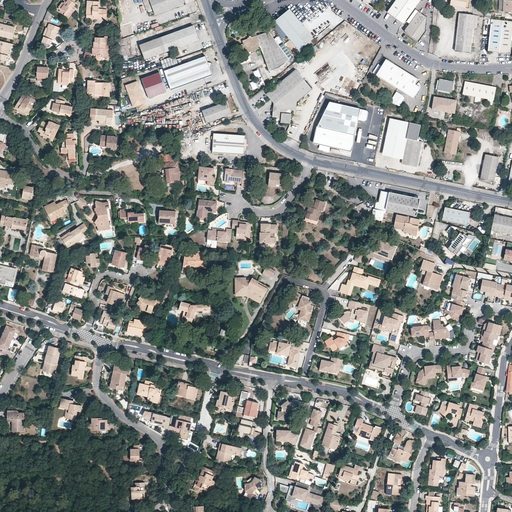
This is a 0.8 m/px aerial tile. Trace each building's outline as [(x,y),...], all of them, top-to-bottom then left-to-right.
[(72,13),(75,10),(72,8),(75,3),(74,2),(75,0),(64,0),(65,1),(64,3),(63,2),(59,7),(62,9),(66,12),(64,14),(68,17),(71,12),(72,13)] [(152,8),(149,0),(145,0),(143,1),(147,10),(152,8)] [(184,4),(182,0),(149,0),(152,8),(155,14),(184,4)] [(395,0),(387,12),(403,24),(419,0),(395,0)] [(511,0),(503,0),(502,11),(511,11),(511,0)] [(87,14),(94,15),(94,18),(103,18),(104,9),(99,9),(100,1),(88,1),(87,14)] [(290,9),(275,21),(299,50),(313,39),(290,9)] [(426,18),(418,12),(405,31),(406,34),(418,43),(425,33),(426,18)] [(474,15),(459,13),(455,51),(470,53),(474,15)] [(511,34),(511,21),(491,19),(487,51),(510,53),(511,34)] [(0,35),(9,38),(10,32),(14,33),(15,27),(0,23),(0,35)] [(51,44),(52,40),(55,40),(57,35),(56,34),(57,31),(58,32),(60,33),(62,28),(50,23),(48,28),(50,29),(47,37),(45,36),(43,41),(51,44)] [(198,40),(193,26),(140,45),(145,59),(198,40)] [(248,53),(261,48),(269,71),(279,68),(289,60),(285,54),(278,44),(269,32),(264,34),(252,38),(252,37),(251,37),(251,36),(250,36),(250,37),(249,37),(249,38),(247,38),(247,39),(242,41),(244,45),(242,46),(241,46),(241,45),(240,45),(240,46),(239,46),(239,47),(239,48),(240,48),(239,49),(239,50),(239,51),(240,51),(241,51),(242,51),(242,50),(242,49),(242,48),(244,51),(243,52),(243,53),(244,54),(245,54),(246,54),(247,54),(248,54),(248,53)] [(94,42),(94,48),(93,48),(93,55),(96,55),(97,55),(97,57),(97,58),(97,59),(98,60),(99,60),(101,60),(102,59),(103,59),(103,58),(103,57),(103,48),(105,48),(106,42),(105,42),(105,38),(96,37),(96,42),(94,42)] [(127,38),(120,39),(121,55),(128,55),(127,38)] [(8,55),(7,55),(8,48),(9,48),(11,43),(0,40),(0,59),(6,60),(8,60),(9,59),(9,58),(9,56),(8,55)] [(284,45),(290,50),(294,45),(288,40),(284,45)] [(319,45),(304,56),(309,64),(325,52),(319,45)] [(369,63),(371,57),(364,54),(362,60),(369,63)] [(176,60),(175,56),(160,62),(161,65),(176,60)] [(163,71),(171,90),(212,75),(209,68),(211,63),(207,62),(205,56),(163,71)] [(178,65),(176,60),(161,65),(163,70),(178,65)] [(418,79),(389,61),(388,63),(384,61),(375,75),(413,98),(420,87),(415,84),(418,79)] [(48,78),(49,68),(38,67),(37,77),(48,78)] [(66,71),(66,72),(63,72),(63,71),(63,69),(59,69),(58,82),(62,82),(69,83),(71,83),(72,78),(73,78),(74,70),(70,69),(69,71),(66,71)] [(265,86),(258,69),(245,74),(252,91),(265,86)] [(291,110),(295,110),(296,102),(312,89),(296,70),(266,94),(274,103),(273,117),(281,117),(281,122),(290,123),(291,110)] [(160,72),(143,78),(150,97),(167,91),(160,72)] [(440,79),(437,90),(451,92),(453,82),(440,79)] [(110,97),(110,83),(97,82),(97,84),(94,84),(94,80),(89,80),(88,94),(92,94),(92,96),(110,97)] [(137,80),(124,85),(132,107),(145,103),(137,80)] [(465,82),(463,94),(494,100),(496,88),(465,82)] [(390,101),(399,106),(404,96),(396,91),(390,101)] [(31,105),(29,104),(30,101),(32,103),(34,103),(36,100),(29,96),(27,99),(22,96),(15,108),(18,110),(19,109),(26,113),(28,114),(33,106),(31,105)] [(458,103),(436,98),(433,110),(455,115),(458,103)] [(60,113),(60,112),(67,113),(67,115),(71,115),(73,107),(65,105),(66,101),(57,99),(56,103),(54,103),(52,111),(60,113)] [(230,114),(225,102),(202,110),(206,122),(230,114)] [(366,110),(329,102),(318,126),(317,128),(314,142),(351,151),(353,141),(356,131),(358,120),(363,121),(365,121),(366,120),(367,119),(367,114),(367,112),(367,111),(366,110)] [(97,106),(92,106),(91,117),(96,118),(101,118),(100,121),(101,121),(102,122),(113,123),(115,108),(97,106)] [(402,160),(402,164),(416,166),(421,142),(417,141),(421,125),(390,119),(382,156),(402,160)] [(41,125),(47,128),(46,132),(42,130),(43,129),(40,127),(38,131),(41,132),(40,134),(44,136),(45,135),(54,139),(59,128),(55,126),(56,124),(52,122),(51,122),(49,121),(48,123),(46,122),(45,122),(42,121),(41,125)] [(183,137),(191,134),(188,126),(181,128),(183,137)] [(460,132),(449,130),(444,153),(455,155),(457,143),(457,142),(458,136),(460,136),(460,132)] [(0,132),(0,142),(3,143),(7,145),(10,135),(0,132)] [(214,133),(212,152),(244,155),(244,152),(245,138),(245,135),(214,133)] [(67,150),(69,150),(69,153),(69,156),(75,156),(75,148),(74,148),(75,147),(75,141),(72,140),(72,139),(74,139),(74,134),(67,134),(68,139),(66,139),(66,141),(64,141),(63,145),(63,148),(61,148),(61,153),(67,153),(67,150)] [(107,146),(107,145),(112,145),(112,147),(112,149),(117,150),(118,136),(102,135),(101,146),(107,146)] [(191,158),(190,140),(180,141),(181,158),(191,158)] [(498,158),(486,155),(481,180),(493,182),(498,158)] [(168,182),(179,181),(178,162),(175,162),(171,162),(166,163),(166,164),(167,174),(168,182)] [(200,167),(198,179),(208,180),(207,184),(214,185),(214,177),(213,177),(213,168),(200,167)] [(0,187),(5,188),(6,183),(13,184),(15,172),(1,170),(0,169),(0,177),(1,178),(1,180),(0,179),(0,187)] [(229,181),(229,179),(233,179),(232,181),(236,181),(236,183),(241,183),(243,173),(243,171),(225,169),(223,182),(229,183),(229,181)] [(246,181),(247,181),(253,181),(256,181),(257,172),(248,171),(247,173),(243,173),(241,183),(241,184),(246,185),(246,183),(246,181)] [(269,173),(268,184),(279,186),(280,182),(282,182),(282,175),(269,173)] [(25,186),(22,196),(31,198),(31,200),(35,201),(37,190),(34,189),(34,187),(25,186)] [(389,192),(381,190),(378,202),(386,204),(389,192)] [(419,199),(389,192),(386,204),(378,202),(376,202),(374,209),(376,209),(383,211),(385,211),(385,209),(415,216),(419,199)] [(98,228),(110,226),(108,209),(107,207),(110,207),(109,201),(104,201),(97,200),(96,202),(98,203),(98,206),(95,207),(95,209),(94,210),(95,211),(95,213),(97,214),(96,215),(98,217),(94,221),(96,222),(96,224),(96,225),(97,225),(98,228)] [(207,218),(208,212),(208,210),(210,210),(210,212),(215,213),(217,202),(199,200),(197,216),(197,217),(198,217),(200,218),(204,218),(206,218),(207,218)] [(306,217),(317,221),(323,204),(311,200),(307,212),(308,212),(306,217)] [(44,206),(51,220),(66,213),(64,209),(66,208),(65,207),(62,201),(56,204),(51,207),(49,204),(44,206)] [(445,207),(443,220),(467,225),(470,212),(445,207)] [(381,220),(383,211),(376,209),(374,218),(381,220)] [(145,221),(144,213),(134,214),(134,212),(128,212),(128,215),(125,214),(125,211),(124,210),(120,210),(121,219),(128,219),(128,222),(141,222),(145,221)] [(175,223),(175,210),(160,210),(159,220),(163,221),(163,223),(175,223)] [(393,227),(403,230),(416,233),(418,226),(415,225),(416,223),(412,222),(413,218),(396,214),(393,227)] [(511,234),(511,218),(494,214),(491,230),(511,234)] [(27,226),(28,220),(2,215),(0,224),(9,226),(9,227),(9,228),(16,229),(16,227),(17,225),(27,226)] [(249,234),(250,223),(240,222),(239,221),(233,220),(232,228),(236,229),(240,229),(239,237),(247,238),(247,234),(249,234)] [(88,228),(84,223),(78,227),(82,232),(88,228)] [(276,237),(274,235),(274,233),(277,233),(277,225),(270,225),(270,224),(261,224),(260,233),(261,233),(261,234),(259,234),(259,243),(261,245),(263,245),(265,243),(265,242),(273,243),(276,240),(276,237)] [(77,242),(77,241),(84,235),(82,232),(78,227),(71,232),(72,234),(63,240),(68,247),(77,242)] [(225,232),(221,232),(217,232),(217,230),(211,230),(211,231),(207,231),(206,239),(212,240),(224,242),(225,241),(230,242),(231,229),(226,229),(225,232)] [(71,232),(70,231),(61,237),(63,240),(72,234),(71,232)] [(466,238),(460,233),(454,240),(453,240),(451,243),(452,243),(448,249),(453,252),(456,248),(458,246),(457,245),(459,242),(462,244),(466,238)] [(390,258),(375,252),(379,239),(376,238),(370,254),(389,261),(390,258)] [(397,246),(391,244),(390,245),(388,244),(388,243),(379,239),(375,252),(390,258),(392,258),(397,246)] [(40,256),(45,257),(45,260),(43,269),(53,271),(54,268),(55,260),(57,254),(47,251),(46,251),(46,250),(45,249),(44,249),(44,247),(33,244),(30,255),(36,256),(40,257),(40,256)] [(145,244),(144,248),(136,246),(134,255),(137,256),(137,258),(146,260),(147,256),(147,253),(150,254),(152,246),(145,244)] [(167,262),(170,261),(172,248),(174,248),(174,246),(166,244),(166,245),(161,244),(159,253),(155,252),(153,261),(157,262),(160,260),(161,263),(163,261),(167,262)] [(432,255),(433,251),(421,246),(419,251),(432,255)] [(118,250),(116,250),(112,264),(124,267),(128,253),(118,250)] [(195,266),(196,262),(207,264),(209,264),(210,258),(205,257),(206,252),(192,250),(191,254),(185,254),(185,257),(185,260),(183,272),(188,273),(190,265),(195,266)] [(86,255),(87,263),(91,262),(92,266),(101,266),(101,259),(96,259),(96,253),(91,253),(91,255),(86,255)] [(364,256),(357,254),(354,261),(361,263),(364,256)] [(436,275),(431,274),(434,265),(423,261),(420,270),(428,272),(423,286),(437,291),(442,277),(436,275)] [(0,264),(0,265),(16,270),(14,282),(6,280),(5,284),(0,283),(0,279),(1,279),(2,277),(0,276),(0,284),(6,286),(7,282),(15,283),(18,268),(0,264)] [(16,270),(0,265),(0,276),(2,277),(1,279),(0,279),(0,283),(5,284),(6,280),(14,282),(16,270)] [(267,266),(263,274),(271,278),(275,271),(269,268),(270,266),(268,265),(267,267),(267,266)] [(361,275),(363,269),(354,267),(351,277),(349,277),(346,285),(342,284),(339,292),(350,295),(354,282),(366,286),(367,282),(378,285),(380,280),(369,276),(369,278),(361,275)] [(83,281),(85,277),(81,276),(82,271),(72,268),(69,276),(72,277),(71,281),(78,283),(79,279),(83,281)] [(456,273),(453,286),(454,286),(451,298),(457,300),(462,301),(464,296),(464,294),(466,294),(471,276),(463,274),(463,276),(460,276),(460,274),(456,273)] [(250,297),(251,297),(253,294),(262,299),(268,288),(252,279),(246,279),(246,277),(236,278),(236,292),(237,294),(246,293),(246,296),(246,297),(250,297)] [(246,279),(252,279),(268,288),(269,286),(252,277),(246,277),(246,279)] [(482,279),(480,288),(486,289),(486,291),(485,295),(489,296),(492,281),(482,279)] [(65,283),(62,291),(81,298),(84,289),(77,286),(78,283),(71,281),(70,284),(65,283)] [(497,282),(492,281),(489,296),(494,297),(494,295),(499,296),(502,284),(497,283),(497,282)] [(215,285),(207,284),(205,293),(212,295),(215,285)] [(507,285),(502,284),(499,296),(504,297),(504,298),(509,299),(510,296),(511,286),(511,285),(507,284),(507,285)] [(106,293),(110,295),(107,302),(113,304),(119,302),(119,300),(117,300),(120,292),(115,290),(112,289),(112,287),(109,285),(106,293)] [(309,298),(294,293),(291,303),(298,305),(299,305),(302,310),(300,314),(298,324),(300,324),(299,326),(306,328),(313,306),(311,305),(310,305),(308,301),(308,300),(309,298)] [(156,299),(156,301),(146,297),(143,294),(139,298),(136,303),(140,307),(142,307),(142,309),(151,312),(154,305),(158,307),(161,300),(156,299)] [(253,294),(251,297),(261,302),(262,299),(253,294)] [(49,304),(54,306),(53,308),(60,311),(62,310),(64,304),(64,302),(52,298),(49,304)] [(360,309),(361,303),(349,300),(348,308),(350,308),(352,309),(351,312),(349,311),(348,311),(347,311),(346,311),(345,312),(344,312),(343,312),(343,313),(344,314),(340,318),(345,323),(350,319),(360,321),(360,322),(365,323),(368,310),(363,309),(362,310),(360,309)] [(463,309),(461,309),(462,306),(463,306),(465,302),(462,301),(457,300),(456,304),(452,303),(449,314),(453,315),(452,318),(458,320),(460,313),(461,313),(463,309)] [(185,321),(192,323),(195,313),(196,311),(210,311),(209,304),(194,305),(181,301),(179,308),(184,310),(183,315),(186,316),(185,321)] [(69,311),(74,313),(72,317),(80,319),(83,310),(76,308),(76,305),(72,304),(69,311)] [(101,318),(104,319),(103,324),(106,325),(111,327),(114,328),(117,320),(116,316),(107,313),(107,311),(104,310),(101,318)] [(387,328),(387,326),(393,328),(392,332),(390,339),(396,341),(399,330),(398,330),(396,329),(399,320),(401,321),(402,322),(404,316),(393,312),(392,318),(385,316),(383,323),(381,322),(380,326),(387,328)] [(131,333),(132,331),(136,332),(136,334),(142,335),(143,331),(143,330),(149,331),(150,324),(145,323),(146,321),(134,319),(134,322),(133,323),(129,322),(127,332),(131,333)] [(439,338),(439,336),(441,336),(442,338),(450,337),(449,331),(446,326),(443,326),(443,323),(441,323),(440,319),(433,320),(434,332),(429,332),(429,336),(430,340),(435,340),(435,338),(439,338)] [(482,333),(484,334),(483,336),(482,336),(481,340),(483,341),(492,344),(494,339),(496,340),(498,334),(499,334),(501,329),(497,328),(498,324),(492,323),(492,325),(490,324),(491,322),(488,322),(484,324),(482,333)] [(429,332),(428,326),(413,327),(411,328),(412,336),(424,335),(424,337),(429,336),(429,332)] [(6,352),(16,331),(7,327),(0,340),(0,353),(4,355),(6,352)] [(346,334),(337,332),(336,337),(337,338),(334,340),(333,338),(332,337),(325,342),(328,347),(330,347),(333,351),(337,348),(338,346),(340,346),(343,344),(344,346),(348,343),(347,341),(345,339),(346,334)] [(303,342),(291,339),(290,344),(290,346),(280,344),(280,342),(274,341),(272,350),(288,354),(290,357),(289,360),(297,362),(299,352),(297,352),(297,349),(301,350),(303,342)] [(492,344),(483,341),(481,346),(478,346),(477,351),(479,352),(490,355),(491,349),(494,350),(495,345),(492,344)] [(384,371),(392,374),(393,370),(397,357),(383,353),(385,347),(373,343),(371,350),(374,351),(375,351),(373,355),(376,356),(374,364),(385,367),(384,371)] [(47,354),(48,354),(47,359),(46,362),(45,362),(44,367),(47,368),(46,372),(55,374),(61,349),(49,347),(47,354)] [(374,351),(369,367),(382,371),(384,371),(385,367),(374,364),(376,356),(373,355),(375,351),(374,351)] [(491,355),(490,355),(479,352),(478,355),(480,355),(478,360),(489,363),(491,355)] [(74,360),(75,360),(74,365),(73,365),(71,375),(78,376),(80,377),(82,370),(84,371),(85,362),(86,362),(87,358),(75,355),(74,360)] [(343,360),(332,357),(330,362),(321,360),(319,370),(332,373),(333,368),(339,369),(340,364),(342,365),(343,360)] [(123,386),(123,385),(125,374),(129,375),(130,368),(114,365),(113,371),(115,372),(113,384),(111,384),(110,387),(116,388),(117,385),(123,386)] [(425,367),(425,368),(425,370),(421,372),(419,371),(416,382),(422,384),(425,377),(435,376),(435,373),(442,372),(441,365),(425,367)] [(454,381),(454,377),(458,377),(462,377),(464,377),(468,378),(470,371),(465,369),(461,370),(461,367),(457,367),(453,367),(453,366),(447,366),(448,381),(454,381)] [(477,373),(476,373),(473,382),(472,381),(471,386),(483,390),(486,380),(487,376),(484,375),(486,368),(479,366),(477,373)] [(422,384),(426,385),(428,380),(436,379),(435,376),(425,377),(422,384)] [(194,400),(197,387),(189,385),(189,384),(178,382),(178,384),(180,385),(178,395),(186,397),(186,398),(194,400)] [(139,394),(148,396),(152,397),(152,399),(158,401),(159,396),(161,389),(157,388),(155,387),(155,386),(150,384),(150,385),(144,384),(140,383),(137,394),(139,394)] [(219,400),(220,400),(219,407),(226,408),(229,409),(231,402),(233,394),(224,391),(224,390),(222,389),(222,391),(221,391),(219,400)] [(415,400),(422,402),(421,406),(418,405),(415,412),(426,416),(428,408),(426,407),(428,404),(430,398),(428,397),(429,393),(422,390),(420,395),(417,394),(415,400)] [(73,401),(61,398),(59,407),(66,409),(69,409),(67,418),(75,420),(77,411),(80,412),(82,406),(73,404),(73,401)] [(258,403),(248,400),(244,415),(256,417),(258,411),(257,411),(258,403)] [(293,400),(290,402),(288,400),(286,402),(284,403),(282,405),(283,407),(282,408),(282,411),(279,411),(278,418),(286,419),(287,411),(294,406),(294,404),(299,405),(299,408),(300,408),(302,409),(306,410),(308,404),(303,402),(299,402),(299,401),(293,400)] [(447,411),(449,412),(456,414),(455,417),(460,418),(463,409),(458,408),(459,404),(449,401),(448,405),(442,403),(441,407),(437,411),(441,416),(447,411)] [(483,415),(484,412),(477,410),(478,405),(470,403),(465,419),(470,420),(474,422),(482,425),(484,419),(482,418),(483,415)] [(317,427),(323,412),(314,409),(311,418),(312,419),(310,425),(315,426),(317,427)] [(12,419),(12,422),(12,432),(24,432),(24,413),(18,413),(18,412),(17,411),(16,410),(7,411),(7,419),(12,419)] [(455,417),(456,415),(453,414),(449,423),(456,426),(459,419),(455,417)] [(92,424),(92,430),(109,430),(110,424),(107,424),(107,420),(102,419),(100,420),(100,418),(92,418),(92,424)] [(369,425),(368,427),(362,425),(362,423),(363,420),(358,418),(355,427),(359,428),(357,432),(361,434),(370,437),(370,439),(376,441),(380,428),(375,426),(375,427),(369,425)] [(177,419),(175,427),(173,435),(179,436),(179,437),(187,440),(191,423),(177,419)] [(253,422),(241,419),(240,424),(238,424),(235,436),(243,438),(244,433),(254,436),(256,428),(252,427),(253,422)] [(333,424),(329,423),(323,441),(331,444),(330,447),(336,449),(337,445),(340,438),(340,437),(335,435),(338,424),(334,423),(333,424)] [(311,445),(315,432),(320,434),(322,429),(317,427),(315,426),(313,431),(306,429),(304,434),(305,434),(304,437),(303,437),(300,444),(306,446),(307,444),(311,445)] [(299,433),(291,431),(291,430),(288,429),(288,431),(285,431),(285,429),(277,429),(277,439),(290,440),(290,441),(295,443),(296,441),(299,433)] [(394,459),(396,458),(400,459),(401,458),(405,460),(406,458),(409,458),(411,453),(410,453),(411,449),(410,449),(412,446),(413,446),(415,441),(412,440),(410,440),(407,441),(405,446),(403,449),(399,447),(400,444),(403,438),(397,433),(393,441),(395,442),(388,456),(394,459)] [(227,461),(229,453),(232,454),(237,455),(238,447),(220,443),(216,459),(227,461)] [(143,460),(140,460),(139,445),(134,445),(134,449),(131,449),(131,461),(135,461),(135,465),(144,464),(144,460),(143,460)] [(432,485),(438,486),(439,476),(444,476),(446,458),(441,458),(441,460),(433,460),(432,469),(430,468),(429,472),(431,472),(430,479),(433,479),(432,485)] [(295,479),(297,476),(312,480),(314,475),(307,473),(308,471),(302,469),(304,464),(295,461),(290,477),(295,479)] [(324,474),(332,476),(335,465),(327,463),(325,469),(324,474)] [(342,465),(339,475),(351,479),(350,482),(350,483),(355,485),(357,480),(355,480),(357,474),(358,470),(362,471),(363,467),(355,465),(354,468),(342,465)] [(212,486),(215,481),(212,480),(215,472),(203,467),(199,476),(200,478),(199,481),(197,485),(207,490),(209,485),(212,486)] [(402,475),(389,473),(386,494),(392,494),(392,491),(401,492),(401,486),(400,486),(398,485),(398,478),(401,479),(402,479),(402,475)] [(465,482),(460,481),(459,487),(458,487),(457,494),(462,495),(471,496),(472,487),(470,486),(470,483),(474,483),(475,475),(466,474),(465,482)] [(254,478),(253,481),(250,483),(247,483),(245,483),(245,490),(246,491),(243,496),(250,500),(256,500),(256,491),(257,489),(256,488),(263,487),(262,480),(255,476),(254,478)] [(135,487),(131,487),(132,498),(136,498),(136,502),(141,502),(140,488),(141,487),(144,487),(145,487),(145,482),(135,482),(135,487)] [(281,484),(279,490),(286,493),(288,486),(281,484)] [(304,489),(298,487),(297,489),(294,488),(291,495),(295,496),(306,500),(307,500),(323,504),(325,497),(309,493),(310,491),(304,489)] [(380,492),(374,490),(371,498),(378,500),(380,492)] [(437,511),(439,504),(439,503),(440,497),(434,496),(428,496),(426,495),(426,500),(427,500),(426,504),(427,504),(430,504),(428,511),(437,511)] [(331,499),(329,509),(340,510),(341,501),(341,500),(331,499)]
